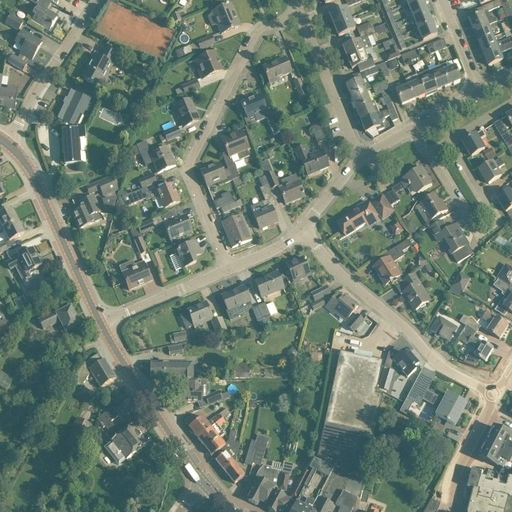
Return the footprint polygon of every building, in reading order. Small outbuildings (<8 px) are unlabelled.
[(386,14),(391,12),(386,0),(381,2),(386,14)] [(413,17),(427,12),(424,5),(428,3),(426,0),(420,0),(408,5),(413,17)] [(507,17),(511,14),(511,13),(506,0),(502,0),(500,1),(503,7),(507,17)] [(488,12),(503,7),(500,1),(483,8),(485,14),(470,20),(475,32),(489,26),(496,23),(494,18),(491,19),(488,12)] [(231,5),(215,12),(220,25),(217,26),(221,35),(240,27),(231,5)] [(30,13),(26,19),(29,21),(27,25),(42,34),(44,29),(49,32),(57,20),(52,16),(53,14),(44,9),(39,6),(34,15),(30,13)] [(334,26),(350,19),(346,8),(329,15),(334,26)] [(391,26),(396,24),(391,12),(386,14),(391,26)] [(418,30),(436,22),(433,17),(430,18),(427,12),(413,17),(418,30)] [(178,13),(171,15),(174,23),(181,20),(178,13)] [(18,32),(24,23),(11,15),(5,24),(18,32)] [(338,37),(348,34),(355,31),(350,19),(334,26),(338,37)] [(423,42),(437,36),(434,29),(438,28),(436,22),(418,30),(423,42)] [(505,33),(511,31),(509,22),(502,25),(505,33)] [(359,35),(372,30),(369,24),(356,29),(359,35)] [(396,39),(401,37),(405,35),(401,26),(397,27),(396,24),(391,26),(396,39)] [(375,28),(377,36),(386,33),(384,26),(375,28)] [(479,44),(494,38),(489,26),(475,32),(479,44)] [(372,49),(368,38),(374,35),(372,30),(359,35),(361,41),(359,41),(342,47),(347,59),(364,52),(371,49),(372,49)] [(37,41),(29,36),(22,32),(15,43),(23,48),(20,53),(32,61),(40,48),(35,45),(37,41)] [(401,51),(409,48),(406,40),(403,41),(401,37),(396,39),(401,51)] [(176,53),(179,61),(215,45),(212,38),(176,53)] [(511,38),(497,44),(494,38),(479,44),(484,55),(511,43),(511,38)] [(436,53),(437,52),(447,49),(443,40),(433,44),(436,53)] [(511,43),(484,55),(489,67),(504,61),(501,54),(510,50),(511,54),(511,43)] [(429,55),(436,53),(433,44),(426,46),(429,55)] [(388,62),(400,57),(395,45),(389,48),(391,54),(385,56),(388,62)] [(119,56),(113,53),(104,48),(99,58),(94,55),(89,63),(91,64),(83,79),(92,84),(100,88),(104,80),(106,81),(119,56)] [(357,68),(360,74),(374,68),(372,62),(377,60),(375,55),(373,55),(371,49),(364,52),(347,59),(352,70),(357,68)] [(408,54),(411,62),(418,59),(415,52),(408,54)] [(194,62),(198,71),(202,80),(222,72),(215,53),(194,62)] [(403,65),(411,62),(408,54),(400,57),(403,65)] [(27,65),(18,60),(12,56),(8,63),(23,72),(27,65)] [(269,83),(282,78),(291,74),(285,59),(263,68),(269,83)] [(388,64),(391,71),(397,69),(397,67),(398,67),(396,61),(388,64)] [(379,66),(381,73),(383,78),(389,75),(384,64),(379,66)] [(454,67),(447,70),(445,64),(440,66),(448,86),(460,81),(454,67)] [(362,81),(365,79),(381,73),(379,66),(374,68),(360,74),(362,81)] [(437,91),(448,86),(440,66),(428,71),(437,91)] [(437,91),(428,71),(417,75),(425,96),(426,98),(433,95),(432,93),(437,91)] [(413,101),(425,96),(417,75),(405,80),(407,86),(413,101)] [(351,98),(366,92),(370,90),(365,79),(362,81),(361,81),(361,80),(346,86),(351,98)] [(300,81),(294,83),(300,98),(306,95),(300,81)] [(182,87),(185,95),(199,89),(196,82),(182,87)] [(401,106),(413,101),(407,86),(395,91),(401,106)] [(0,89),(0,108),(14,111),(18,88),(7,87),(7,90),(0,89)] [(64,124),(76,130),(76,127),(76,128),(77,125),(78,125),(80,125),(83,119),(82,117),(82,116),(84,111),(85,111),(89,111),(90,107),(88,104),(92,94),(78,88),(75,93),(71,91),(58,119),(64,122),(64,124)] [(355,110),(370,104),(366,92),(351,98),(355,110)] [(388,110),(393,108),(388,96),(383,98),(383,99),(380,100),(383,107),(386,106),(388,110)] [(266,111),(264,106),(260,97),(241,104),(247,118),(253,116),(256,122),(268,117),(266,111)] [(174,107),(179,119),(183,128),(199,121),(190,101),(174,107)] [(360,122),(379,114),(374,102),(370,104),(355,110),(360,122)] [(398,120),(394,111),(393,108),(388,110),(379,114),(360,122),(365,133),(376,129),(377,132),(384,130),(382,123),(384,123),(384,120),(384,119),(389,117),(392,123),(398,120)] [(275,139),(282,136),(275,119),(268,122),(275,139)] [(508,149),(511,146),(511,139),(501,121),(494,125),(508,149)] [(76,131),(76,130),(64,124),(64,132),(63,132),(65,165),(80,164),(78,140),(84,140),(84,130),(76,131)] [(311,130),(317,144),(326,141),(320,126),(311,130)] [(165,135),(159,138),(161,144),(167,141),(167,142),(180,137),(177,129),(164,134),(165,135)] [(248,150),(245,141),(241,132),(222,140),(229,158),(237,154),(240,160),(250,156),(247,150),(248,150)] [(480,141),(486,137),(483,132),(464,143),(472,157),(486,149),(480,141)] [(146,142),(136,146),(145,167),(153,164),(158,174),(166,171),(176,167),(168,148),(158,152),(155,154),(153,148),(149,150),(146,142)] [(321,152),(312,156),(309,157),(305,147),(295,151),(299,162),(301,161),(308,177),(328,168),(321,152)] [(492,149),(484,153),(488,161),(496,156),(492,149)] [(489,185),(497,180),(502,177),(497,170),(505,166),(501,160),(494,164),(494,163),(481,171),(489,185)] [(260,164),(264,173),(271,170),(267,161),(260,164)] [(228,170),(233,182),(240,179),(233,163),(226,166),(228,170)] [(228,170),(222,173),(219,164),(201,172),(207,188),(217,184),(219,188),(233,182),(228,170)] [(418,195),(424,191),(432,186),(422,169),(401,182),(406,189),(412,185),(418,195)] [(271,189),(279,186),(274,173),(265,177),(271,189)] [(113,176),(97,183),(103,198),(104,197),(105,200),(116,198),(114,193),(119,191),(113,176)] [(139,191),(146,188),(146,187),(156,183),(153,176),(139,182),(141,187),(138,188),(139,191)] [(273,196),(271,189),(265,177),(258,180),(262,188),(260,189),(264,200),(273,196)] [(303,193),(302,193),(298,183),(296,179),(290,182),(289,179),(282,182),(284,188),(279,190),(286,205),(304,198),(303,195),(304,195),(303,193)] [(511,209),(511,182),(511,183),(511,190),(511,191),(498,199),(506,213),(511,209)] [(165,209),(170,207),(179,203),(172,186),(153,193),(156,200),(160,199),(165,209)] [(146,201),(151,199),(146,188),(139,191),(126,196),(118,199),(115,212),(122,209),(145,200),(146,201)] [(384,198),(391,208),(400,202),(393,189),(392,190),(393,192),(384,198)] [(217,211),(234,203),(229,193),(221,197),(222,199),(213,203),(217,211)] [(391,208),(384,198),(383,196),(371,204),(372,205),(370,207),(368,203),(357,209),(359,212),(339,224),(346,237),(367,224),(367,223),(377,218),(377,219),(381,217),(383,220),(394,212),(391,208)] [(429,228),(436,223),(445,218),(444,218),(441,220),(439,217),(448,212),(442,201),(439,203),(435,196),(421,204),(427,214),(422,217),(429,228)] [(81,210),(72,214),(79,230),(89,226),(101,220),(98,213),(100,213),(94,197),(88,200),(79,204),(81,210)] [(105,200),(102,200),(106,211),(113,213),(117,198),(116,198),(105,200)] [(268,200),(250,208),(256,221),(260,230),(277,223),(274,214),(268,200)] [(240,201),(233,204),(236,210),(243,207),(240,201)] [(0,223),(3,230),(18,222),(11,210),(2,214),(0,215),(0,223)] [(251,241),(247,232),(241,216),(222,224),(232,249),(238,246),(239,247),(240,246),(251,241)] [(173,220),(164,224),(173,246),(180,244),(177,238),(191,232),(185,217),(174,222),(173,220)] [(140,236),(155,230),(151,221),(137,227),(140,236)] [(9,242),(15,239),(24,235),(18,222),(3,230),(0,231),(0,238),(6,236),(9,242)] [(404,232),(398,222),(389,227),(395,237),(404,232)] [(451,254),(452,256),(469,246),(457,226),(448,232),(442,222),(431,229),(439,243),(445,239),(453,252),(451,254)] [(415,229),(410,232),(414,237),(419,234),(415,229)] [(140,256),(147,253),(140,236),(133,238),(140,256)] [(392,259),(411,247),(417,255),(422,251),(413,238),(387,254),(387,255),(389,254),(392,259)] [(182,248),(174,252),(181,270),(196,263),(194,258),(201,255),(196,243),(187,246),(182,248)] [(32,251),(7,264),(10,270),(16,267),(24,282),(31,278),(29,274),(41,267),(32,251)] [(163,269),(157,254),(150,257),(157,272),(163,269)] [(293,281),(300,278),(309,274),(305,264),(306,264),(305,261),(304,262),(302,258),(286,265),(293,281)] [(399,267),(396,269),(390,259),(375,269),(386,286),(401,277),(404,275),(399,267)] [(137,269),(122,275),(129,291),(151,282),(147,273),(143,263),(136,266),(137,269)] [(511,268),(506,265),(497,279),(499,280),(511,288),(511,286),(511,268)] [(430,266),(423,270),(426,275),(433,271),(430,266)] [(283,288),(281,283),(277,274),(255,283),(262,299),(270,295),(270,293),(283,288)] [(453,288),(462,292),(464,293),(471,280),(460,274),(453,288)] [(415,312),(423,306),(429,303),(421,291),(423,289),(415,275),(405,282),(410,290),(405,293),(412,304),(410,304),(415,312)] [(511,288),(499,280),(494,287),(503,293),(502,295),(505,297),(500,305),(511,313),(511,288)] [(244,288),(222,297),(226,306),(227,310),(225,311),(230,322),(238,318),(237,316),(249,311),(246,305),(250,304),(247,297),(244,288)] [(311,296),(314,302),(329,294),(326,288),(311,296)] [(459,297),(462,292),(453,288),(450,292),(459,297)] [(331,295),(323,300),(325,304),(334,299),(331,295)] [(349,318),(354,312),(356,310),(358,307),(345,296),(342,300),(337,295),(326,308),(334,314),(338,310),(349,318)] [(23,297),(14,302),(17,308),(20,314),(28,306),(23,297)] [(314,312),(325,306),(322,299),(310,305),(314,312)] [(188,313),(181,317),(186,330),(194,326),(194,327),(212,319),(210,313),(206,304),(187,312),(188,313)] [(271,321),(270,317),(265,304),(258,307),(266,324),(271,321)] [(62,335),(71,331),(80,326),(71,307),(57,315),(55,312),(46,317),(38,321),(43,331),(60,322),(61,325),(58,327),(62,335)] [(265,324),(266,324),(258,307),(252,309),(257,322),(258,322),(260,328),(266,325),(265,324)] [(509,327),(501,321),(488,312),(483,319),(492,325),(488,332),(500,340),(509,327)] [(18,313),(10,325),(13,327),(21,315),(18,313)] [(353,333),(356,329),(363,321),(357,316),(347,327),(353,333)] [(466,327),(476,333),(477,333),(481,327),(465,316),(460,323),(466,327)] [(0,320),(0,332),(1,333),(7,325),(9,322),(3,318),(1,321),(0,320)] [(449,343),(455,334),(453,333),(456,328),(440,318),(431,332),(449,343)] [(218,337),(221,336),(227,333),(221,319),(212,323),(218,337)] [(30,327),(18,339),(29,349),(34,344),(30,340),(36,334),(30,327)] [(473,337),(476,333),(466,327),(458,340),(468,346),(469,343),(480,349),(476,356),(470,353),(465,362),(464,362),(464,363),(478,366),(481,360),(486,363),(494,350),(473,337)] [(186,333),(173,335),(175,345),(188,343),(186,333)] [(227,333),(221,336),(224,342),(230,340),(227,333)] [(170,356),(183,354),(182,345),(168,348),(170,356)] [(408,378),(416,371),(413,368),(419,364),(412,356),(412,357),(408,354),(404,357),(396,348),(388,354),(386,363),(384,369),(385,370),(380,386),(388,389),(393,371),(390,370),(393,361),(408,378)] [(291,350),(288,352),(287,356),(289,359),(293,360),(296,357),(297,354),(295,350),(291,350)] [(333,470),(311,511),(357,511),(363,486),(383,396),(376,394),(381,371),(383,361),(340,352),(338,362),(317,458),(334,467),(333,470)] [(322,355),(308,354),(308,360),(310,363),(318,363),(321,361),(322,355)] [(101,389),(107,385),(116,380),(104,361),(103,362),(98,355),(82,365),(71,383),(80,389),(91,373),(101,389)] [(193,364),(161,363),(151,363),(151,381),(181,381),(193,381),(193,364)] [(249,378),(250,367),(230,366),(230,377),(249,378)] [(0,387),(6,391),(14,380),(0,371),(0,387)] [(420,374),(399,412),(404,415),(412,401),(419,404),(432,379),(430,379),(422,375),(422,374),(420,374)] [(180,403),(190,403),(201,403),(201,388),(201,381),(193,381),(181,381),(181,388),(180,388),(180,403)] [(219,392),(205,399),(208,406),(223,400),(219,392)] [(436,416),(446,421),(455,426),(466,405),(447,395),(436,416)] [(119,466),(126,460),(127,461),(147,445),(132,426),(128,428),(123,422),(115,428),(111,423),(119,417),(112,408),(104,414),(97,420),(103,429),(105,427),(109,433),(106,435),(112,443),(104,448),(119,466)] [(197,439),(222,420),(230,414),(226,409),(207,424),(202,417),(198,421),(193,415),(184,422),(197,439)] [(223,448),(228,442),(227,441),(223,444),(220,439),(225,435),(220,429),(226,424),(222,420),(197,439),(212,457),(215,455),(223,448)] [(435,423),(432,430),(440,435),(444,428),(435,423)] [(73,427),(68,435),(84,443),(88,434),(73,427)] [(511,436),(495,428),(479,458),(499,468),(503,470),(504,471),(508,464),(511,466),(511,464),(511,436)] [(233,445),(236,433),(230,432),(228,442),(223,448),(215,455),(219,459),(215,462),(223,471),(233,462),(234,463),(236,462),(238,453),(232,447),(233,445)] [(261,467),(269,439),(257,436),(255,444),(254,449),(257,450),(253,465),(261,467)] [(254,449),(255,444),(250,443),(244,464),(252,467),(252,465),(253,465),(257,450),(254,449)] [(294,507),(291,511),(311,511),(333,470),(325,466),(318,462),(311,459),(306,468),(313,472),(294,507)] [(234,485),(242,478),(245,476),(236,465),(237,464),(236,462),(234,463),(233,462),(223,471),(234,485)] [(474,492),(468,511),(511,511),(511,464),(511,466),(508,464),(504,471),(503,470),(499,477),(497,473),(487,470),(483,473),(473,471),(469,488),(475,489),(474,492)] [(257,484),(247,501),(257,506),(259,502),(266,506),(275,488),(278,489),(281,473),(281,472),(271,470),(271,468),(264,466),(260,470),(257,475),(253,482),(257,484)] [(277,493),(268,511),(270,511),(285,511),(289,505),(294,507),(313,472),(306,468),(290,497),(291,498),(290,501),(284,498),(284,497),(281,495),(282,492),(286,493),(289,475),(281,473),(278,489),(277,493)] [(424,511),(437,511),(440,505),(431,501),(424,511)]
